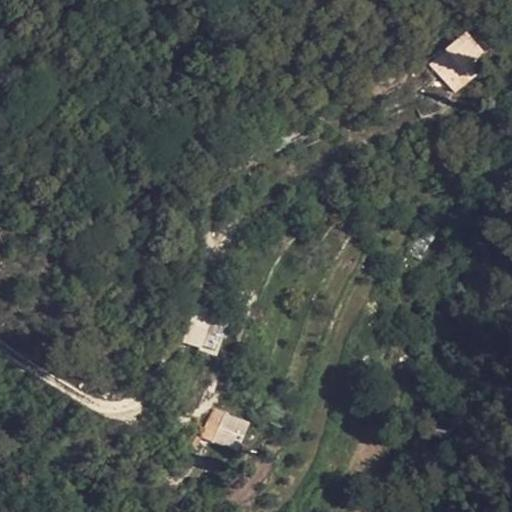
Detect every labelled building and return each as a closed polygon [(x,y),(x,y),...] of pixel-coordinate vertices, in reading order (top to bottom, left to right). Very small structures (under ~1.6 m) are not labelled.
[(453,94),(479,74),(469,61),(483,50),(467,29),(427,60),(453,94)] [(457,77),(431,90),(452,130),(477,117),(457,77)] [(381,145),(341,164),(356,196),(384,182),(380,174),(392,167),(381,145)] [(190,318),(184,345),(218,353),(225,326),(190,318)] [(192,424),(172,446),(181,454),(179,457),(199,475),(208,464),(193,450),(203,439),(205,436),(192,424)] [(218,453),(203,439),(193,450),(208,464),(218,453)] [(168,453),(166,451),(160,446),(152,455),(159,463),(166,454),(168,453)] [(181,454),(172,446),(166,451),(168,453),(166,454),(173,462),(179,457),(181,454)]
